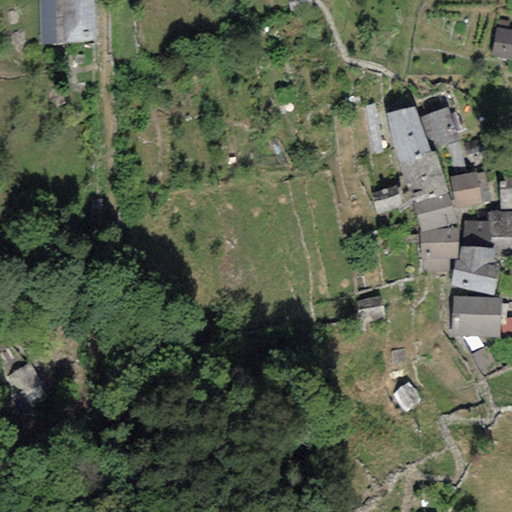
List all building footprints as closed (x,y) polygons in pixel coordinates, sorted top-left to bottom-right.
[(38,0),(40,46),(64,45),(64,42),(95,41),(93,0),(38,0)] [(310,0),(288,0),(290,9),(311,4),(310,0)] [(511,30),(509,30),(511,22),(497,19),(495,27),(490,56),(511,59),(511,30)] [(431,152),(414,106),(386,114),(399,163),(431,152)] [(447,107),(420,117),(428,139),(431,138),(436,150),(460,141),(447,107)] [(414,206),(449,194),(434,151),(431,152),(399,163),(414,206)] [(476,172),(449,177),(455,210),(482,205),(482,203),(490,201),(484,172),(476,174),(476,172)] [(511,175),(504,176),(504,181),(499,182),(500,209),(511,208),(511,175)] [(396,186),(370,194),(376,215),(403,208),(396,186)] [(456,222),(449,194),(414,206),(413,207),(421,231),(456,222)] [(511,256),(511,211),(487,211),(486,222),(463,221),(462,247),(496,248),(496,255),(498,256),(511,256)] [(421,231),(419,231),(421,260),(423,259),(423,272),(449,271),(448,258),(457,258),(459,228),(421,231)] [(462,247),(460,247),(459,261),(454,261),(450,286),(493,296),(499,269),(497,268),(498,256),(496,255),(496,248),(462,247)] [(502,298),(452,296),(451,335),(500,337),(502,298)] [(380,301),(357,304),(359,324),(382,321),(380,301)] [(486,348),(472,354),(481,374),(495,368),(486,348)] [(46,398),(29,364),(3,377),(20,411),(46,398)] [(392,395),(405,412),(422,399),(408,382),(392,395)]
